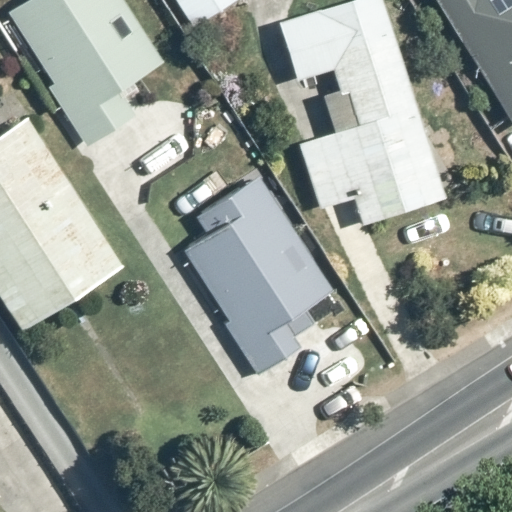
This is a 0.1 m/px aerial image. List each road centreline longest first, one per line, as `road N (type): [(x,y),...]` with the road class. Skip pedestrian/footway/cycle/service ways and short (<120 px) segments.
road 1 (secondary): [(335,511),(511,385)]
road 2 (secondary): [(511,432),(364,511)]
